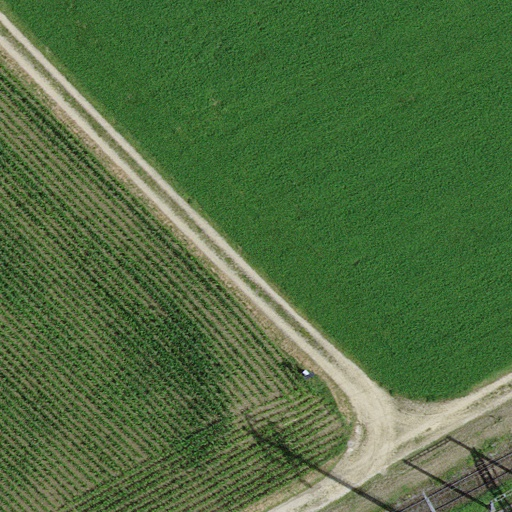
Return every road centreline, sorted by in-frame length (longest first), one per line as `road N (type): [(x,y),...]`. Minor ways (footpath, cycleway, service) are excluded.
road 1 (track): [(407,444),(0,26)]
road 2 (track): [(289,511),(511,384)]
